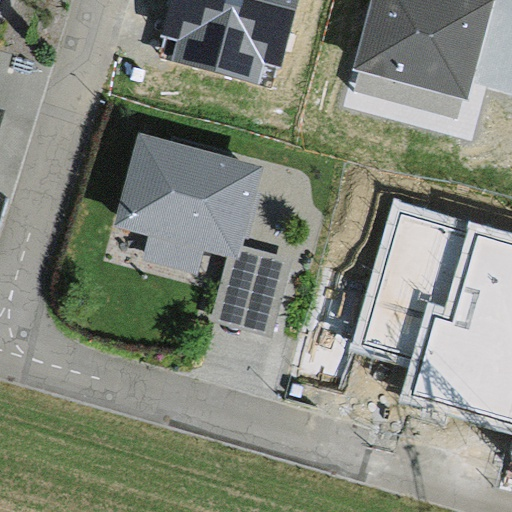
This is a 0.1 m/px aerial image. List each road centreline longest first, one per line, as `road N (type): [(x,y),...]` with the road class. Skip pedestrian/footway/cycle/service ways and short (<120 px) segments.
road 1 (residential): [(0,348),(511,492)]
road 2 (residential): [(0,339),(105,0)]
